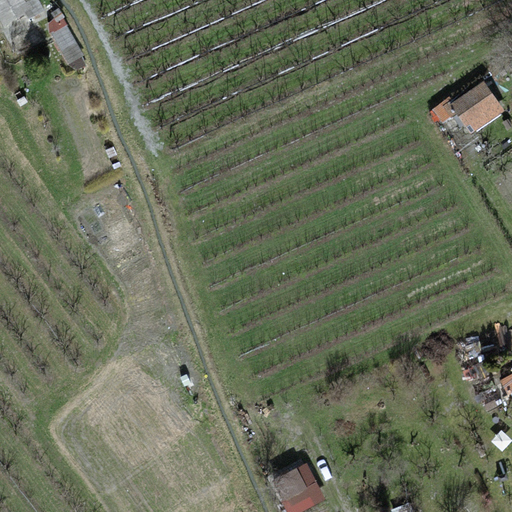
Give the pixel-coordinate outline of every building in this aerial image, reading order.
[(21,0),(0,0),(0,18),(9,36),(46,18),(37,0),(23,0),(22,1),(21,0)] [(64,16),(59,9),(52,13),(57,20),(64,16)] [(82,54),(63,18),(49,26),(68,62),(82,54)] [(483,83),(454,103),(472,130),(502,110),(483,83)] [(307,466),(277,480),(291,511),(296,511),(323,500),(307,466)] [(413,511),(409,503),(395,510),(395,511),(413,511)]
